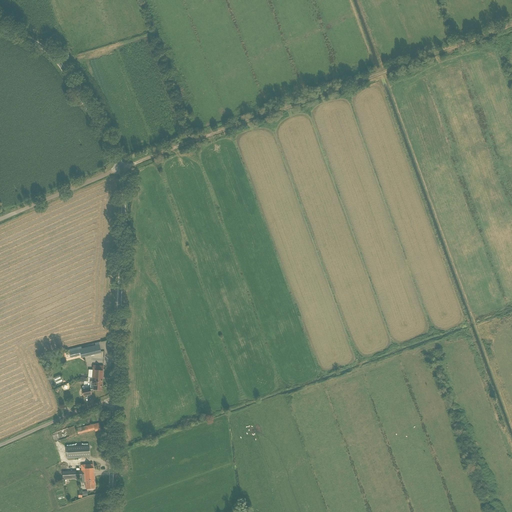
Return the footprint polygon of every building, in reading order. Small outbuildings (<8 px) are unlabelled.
[(62,48),(58,52),(65,60),(69,56),(62,48)] [(70,352),(71,358),(81,356),(81,357),(101,353),(99,345),(70,352)] [(93,365),(92,378),(102,379),(103,366),(93,365)] [(60,376),(54,378),(56,384),(62,381),(60,376)] [(90,389),(90,390),(101,391),(102,379),(92,378),(92,382),(91,382),(90,389)] [(90,388),(82,390),(82,391),(82,392),(83,397),(91,395),(90,390),(90,389),(90,388)] [(76,429),(78,434),(95,430),(95,432),(101,430),(99,423),(76,429)] [(89,446),(66,447),(67,459),(90,457),(89,446)] [(86,483),(86,489),(95,489),(93,464),(81,465),(81,471),(62,472),(63,479),(82,478),(82,483),(86,483)]
